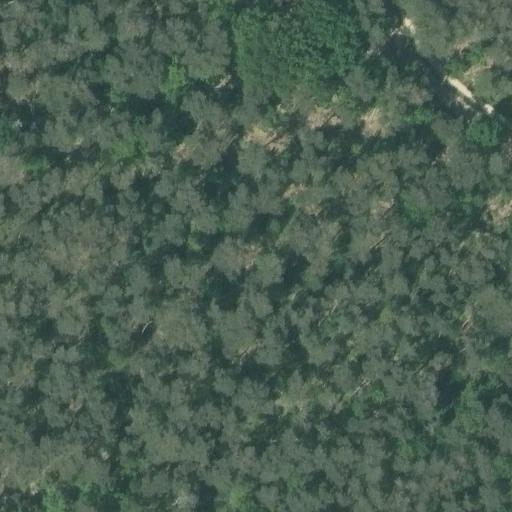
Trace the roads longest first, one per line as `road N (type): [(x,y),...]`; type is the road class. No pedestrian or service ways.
road 1 (track): [(0,499),(511,413)]
road 2 (track): [(0,116),(386,42)]
road 3 (track): [(511,123),(386,42)]
